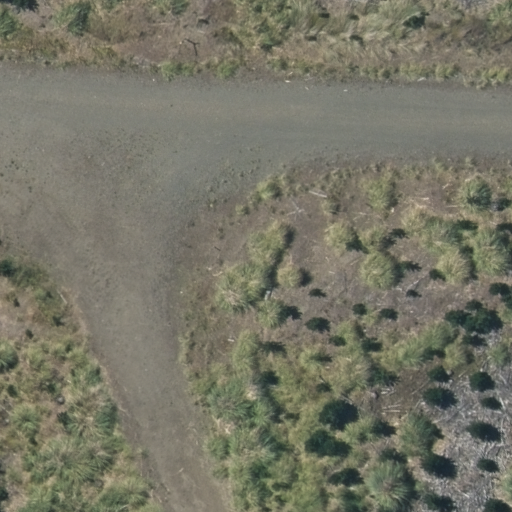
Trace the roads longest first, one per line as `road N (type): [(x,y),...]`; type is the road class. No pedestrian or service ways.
road 1 (track): [(0,101),(511,129)]
road 2 (track): [(218,511),(69,106)]
